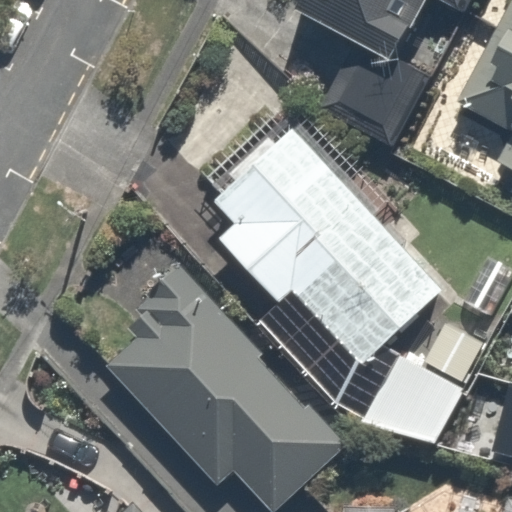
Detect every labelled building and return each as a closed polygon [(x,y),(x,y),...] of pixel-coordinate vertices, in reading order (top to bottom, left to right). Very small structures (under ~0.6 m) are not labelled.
[(334,101),(411,139),(442,75),(425,67),(455,5),(475,14),(482,0),(323,0),(315,18),(363,42),(334,101)] [(511,0),(458,91),(511,122),(511,139),(503,155),(511,159),(511,0)] [(281,132),(236,173),(245,184),(227,200),(249,224),(229,242),(289,308),(306,292),(379,372),(460,299),(305,130),(291,143),(281,132)] [(357,433),(187,254),(126,312),(145,333),(103,372),(212,487),(236,465),(277,509),(357,433)] [(478,390),(411,356),(378,420),(444,454),(478,390)] [(511,511),(511,501),(510,511),(473,511),(471,509),(467,511),(408,511),(382,484),(351,511),(511,511)]
